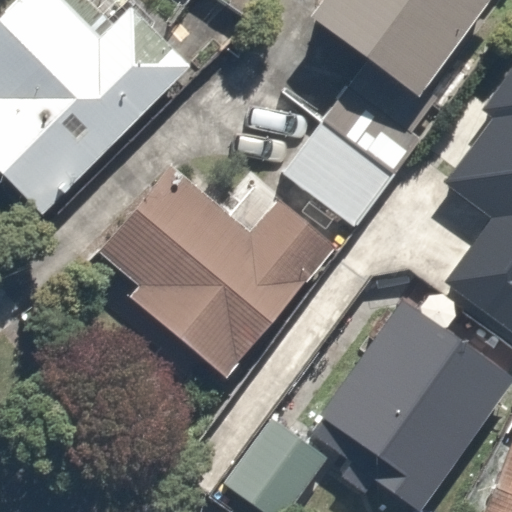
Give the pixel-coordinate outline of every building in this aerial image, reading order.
[(0,0),(0,181),(32,214),(189,59),(129,0),(111,0),(94,18),(75,0),(0,0)] [(478,0),(294,0),(291,6),(416,91),(478,0)] [(436,276),(508,332),(511,327),(511,40),(448,124),(464,137),(427,185),(477,223),(436,276)] [(385,163),(313,106),(266,166),(339,223),(385,163)] [(214,364),(323,234),(270,190),(242,223),(157,152),(85,239),(129,276),(121,286),(214,364)] [(398,287),(308,414),(343,440),(330,458),(400,508),(503,362),(398,287)] [(275,511),(321,451),(262,407),(210,476),(258,511),(275,511)] [(511,511),(511,411),(470,511),(511,511)]
